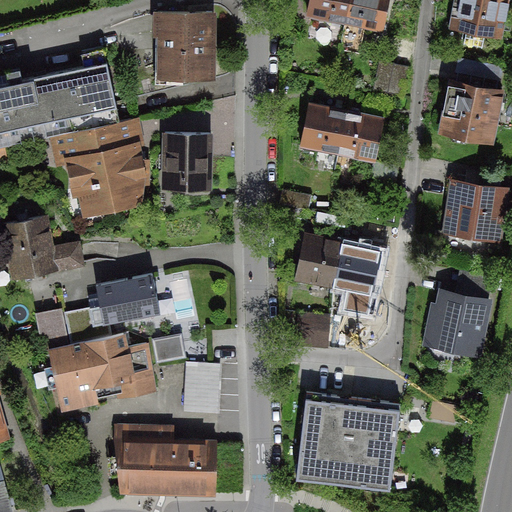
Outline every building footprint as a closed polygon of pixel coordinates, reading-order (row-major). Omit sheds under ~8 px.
[(351,0),(312,0),(309,16),(346,23),(351,0)] [(390,0),(351,0),(346,23),(384,31),(390,0)] [(457,0),(452,26),(502,36),(508,0),(457,0)] [(213,78),(214,12),(159,11),(159,34),(164,34),(164,77),(213,78)] [(375,90),(405,96),(412,67),(381,60),(375,90)] [(0,148),(57,135),(121,121),(108,61),(24,80),(21,68),(8,71),(10,82),(0,84),(0,148)] [(503,91),(453,82),(443,131),(454,133),(452,144),(480,150),(482,139),(493,141),(503,91)] [(348,110),(311,103),(302,146),(339,153),(348,110)] [(385,118),(348,110),(339,153),(376,161),(385,118)] [(121,121),(57,135),(62,161),(72,159),(77,190),(97,186),(101,205),(141,197),(140,155),(138,145),(142,144),(136,118),(121,121)] [(211,189),(213,133),(166,132),(165,188),(211,189)] [(500,239),(507,188),(455,181),(448,232),(500,239)] [(313,196),(284,190),(281,204),(310,210),(313,196)] [(15,277),(83,265),(79,243),(53,248),(47,215),(6,222),(15,277)] [(297,277),(334,285),(343,242),(306,235),(297,277)] [(334,285),(371,293),(381,250),(343,242),(334,285)] [(161,311),(153,274),(133,278),(133,280),(129,281),(129,279),(97,285),(100,296),(90,298),(92,306),(90,307),(94,325),(111,322),(161,311)] [(479,352),(489,301),(444,292),(441,307),(435,306),(431,326),(437,328),(434,343),(479,352)] [(97,338),(94,325),(90,307),(66,312),(73,343),(86,341),(97,338)] [(62,310),(38,314),(45,349),(51,348),(69,344),(62,310)] [(331,314),(300,313),(298,346),(330,348),(331,314)] [(94,325),(97,338),(113,335),(111,322),(94,325)] [(97,338),(86,341),(95,386),(120,381),(122,393),(130,392),(130,396),(157,390),(148,343),(128,347),(125,333),(113,335),(97,338)] [(183,336),(155,341),(159,365),(187,360),(183,336)] [(69,344),(51,348),(64,409),(99,402),(95,386),(86,341),(73,343),(69,344)] [(221,363),(189,362),(187,410),(219,411),(221,363)] [(401,403),(308,393),(298,478),(391,489),(401,403)] [(0,439),(8,437),(0,407),(0,439)] [(116,441),(121,491),(159,492),(160,490),(216,492),(216,462),(221,462),(221,455),(217,455),(217,441),(173,441),(173,428),(117,427),(117,441),(116,441)] [(0,511),(11,511),(10,509),(21,506),(19,497),(9,500),(4,482),(0,483),(0,511)]
